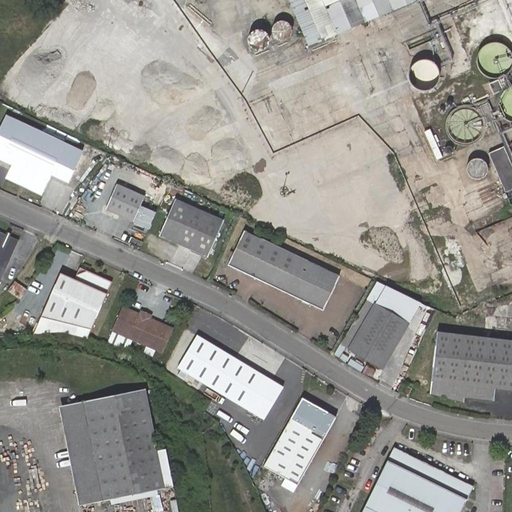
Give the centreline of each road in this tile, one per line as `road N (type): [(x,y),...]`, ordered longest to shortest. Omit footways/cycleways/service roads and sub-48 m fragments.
road 1 (unknown): [(232,92),(449,0)]
road 2 (unknown): [(184,0),(170,7),(81,126)]
road 3 (unknown): [(433,183),(382,29)]
